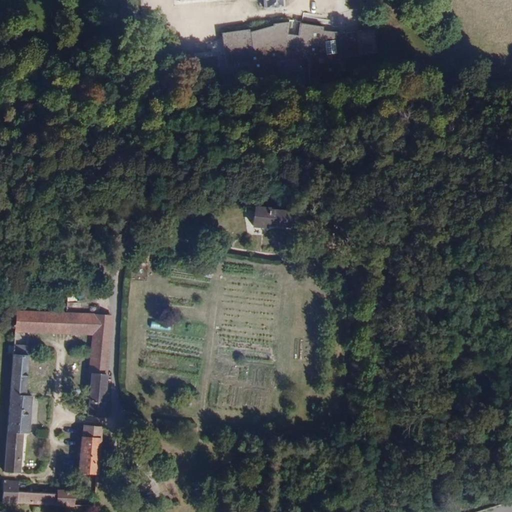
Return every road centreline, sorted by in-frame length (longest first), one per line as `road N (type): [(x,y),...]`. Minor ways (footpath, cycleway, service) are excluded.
road 1 (track): [(167,1),(151,31),(0,34)]
road 2 (unknown): [(111,428),(54,421),(47,470),(4,473)]
